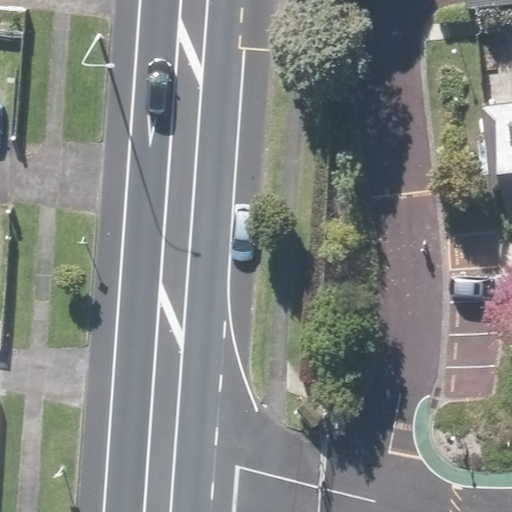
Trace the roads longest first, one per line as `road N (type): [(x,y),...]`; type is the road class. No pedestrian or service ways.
road 1 (secondary): [(197,0),(170,450)]
road 2 (residential): [(170,450),(412,511)]
